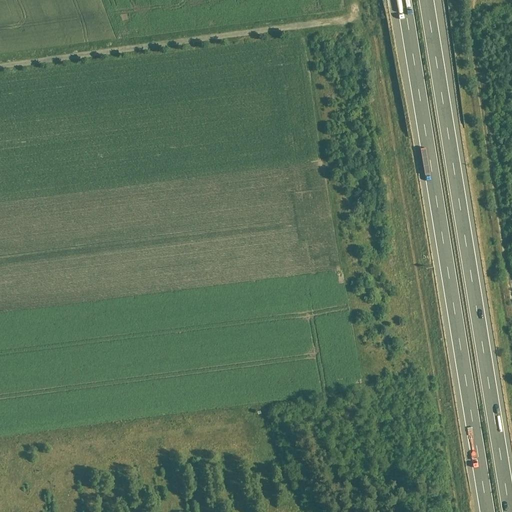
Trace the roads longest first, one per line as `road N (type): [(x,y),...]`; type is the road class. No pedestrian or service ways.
road 1 (motorway): [(404,0),(488,511)]
road 2 (motorway): [(510,511),(427,0)]
road 3 (track): [(0,68),(352,21),(361,0)]
road 4 (track): [(478,0),(472,14),(511,283)]
